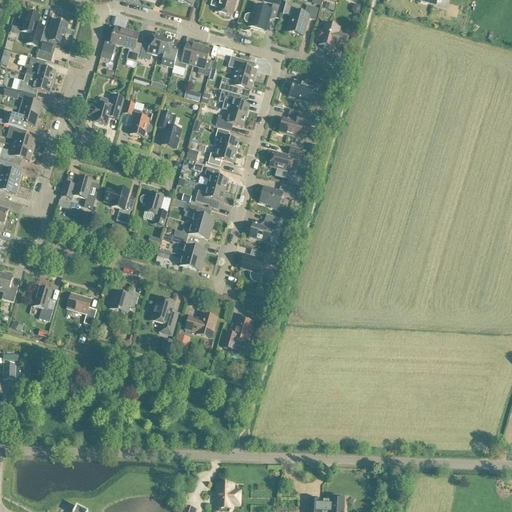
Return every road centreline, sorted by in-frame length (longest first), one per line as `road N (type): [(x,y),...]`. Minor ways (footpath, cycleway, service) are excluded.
road 1 (residential): [(58,133),(44,185),(42,229),(51,248),(217,289),(276,61)]
road 2 (unclassified): [(511,466),(0,451)]
road 3 (residential): [(276,61),(123,8),(94,15)]
road 4 (residential): [(94,15),(95,54),(68,96),(58,133)]
road 5 (residential): [(178,166),(58,133)]
